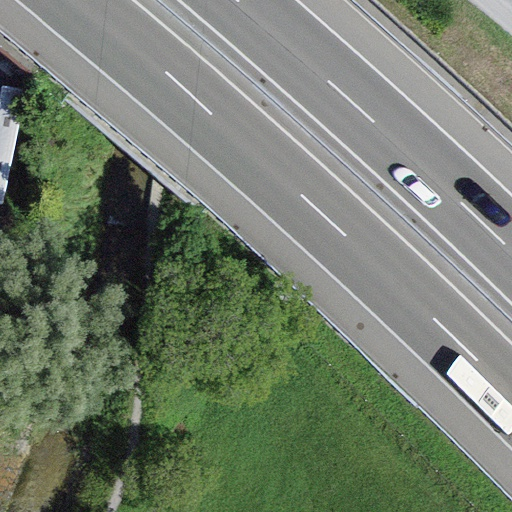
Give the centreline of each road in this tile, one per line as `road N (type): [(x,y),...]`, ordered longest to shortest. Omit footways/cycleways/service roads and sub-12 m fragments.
road 1 (motorway): [(87,0),(203,97),(511,386)]
road 2 (motorway): [(511,236),(252,0)]
